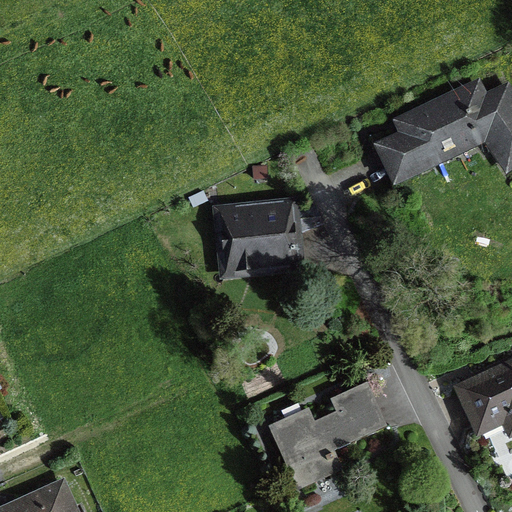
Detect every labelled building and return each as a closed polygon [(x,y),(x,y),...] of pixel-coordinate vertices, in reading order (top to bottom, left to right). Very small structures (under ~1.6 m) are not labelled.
[(404,138),(378,149),(394,182),(495,134),(511,159),(511,102),(505,92),(482,103),(475,88),(398,125),(404,138)] [(256,271),(295,267),(289,204),(218,211),(224,266),(255,263),(256,271)] [(511,366),(458,391),(459,395),(477,433),(507,419),(511,429),(511,366)] [(331,452),(380,431),(361,387),(329,402),(335,415),(312,426),(306,412),(268,429),(288,472),(298,468),(306,486),(339,471),(331,452)] [(72,511),(61,485),(0,511),(72,511)]
